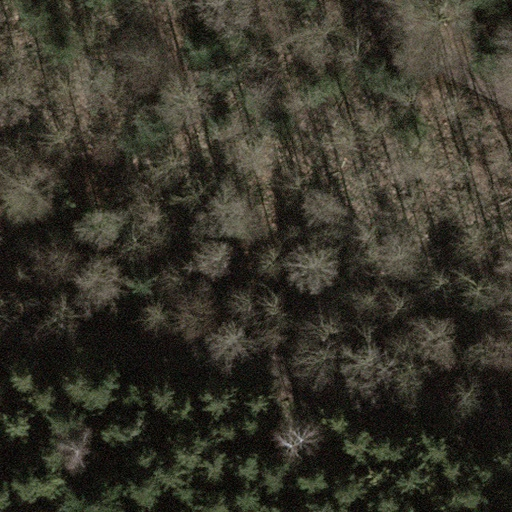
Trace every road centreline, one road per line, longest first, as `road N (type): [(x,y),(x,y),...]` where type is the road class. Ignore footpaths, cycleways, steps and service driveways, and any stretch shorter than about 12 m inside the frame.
road 1 (track): [(0,351),(511,443)]
road 2 (track): [(367,0),(473,84),(511,103)]
